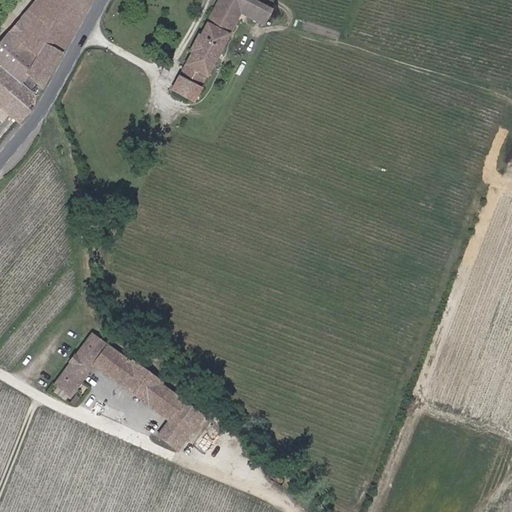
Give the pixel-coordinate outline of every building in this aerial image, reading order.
[(14,38),(8,33),(0,42),(0,104),(20,121),(33,105),(35,97),(19,83),(25,75),(40,88),(88,0),(36,0),(19,20),(25,25),(14,38)] [(256,0),(217,0),(211,13),(234,26),(240,14),(261,24),(270,6),(256,0)] [(171,89),(193,101),(234,26),(211,13),(200,34),(198,33),(189,51),(191,52),(171,89)] [(19,20),(8,33),(14,38),(25,25),(19,20)] [(29,91),(36,95),(40,88),(33,84),(29,91)] [(91,358),(94,360),(118,378),(117,380),(146,401),(147,400),(170,416),(159,434),(172,443),(196,409),(160,382),(162,380),(132,359),(131,361),(91,333),(55,383),(70,394),(83,376),(80,374),(85,367),(91,358)] [(83,376),(94,360),(91,358),(85,367),(80,374),(83,376)] [(196,409),(172,443),(178,448),(203,414),(196,409)]
